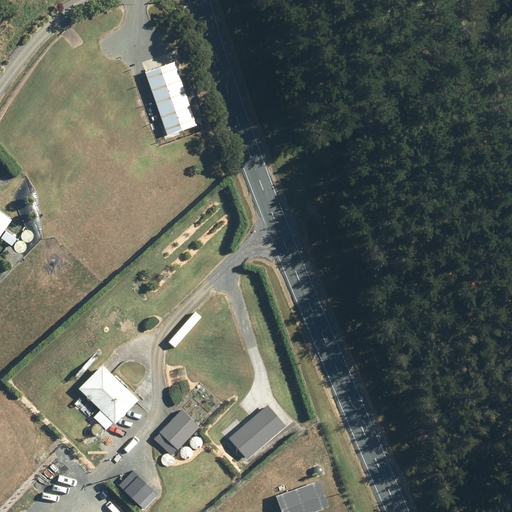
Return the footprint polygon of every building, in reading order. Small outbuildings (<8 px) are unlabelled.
[(175,64),(146,74),(168,137),(198,126),(175,64)] [(0,208),(0,239),(12,247),(18,238),(5,229),(13,218),(0,208)] [(100,409),(92,418),(95,420),(106,431),(114,423),(116,425),(139,399),(100,364),(78,390),(100,409)] [(164,420),(169,425),(155,437),(171,454),(200,428),(184,411),(181,414),(176,409),(164,420)] [(319,480),(277,495),(283,511),(313,511),(329,507),(319,480)] [(104,488),(92,500),(103,511),(110,511),(119,503),(104,488)]
